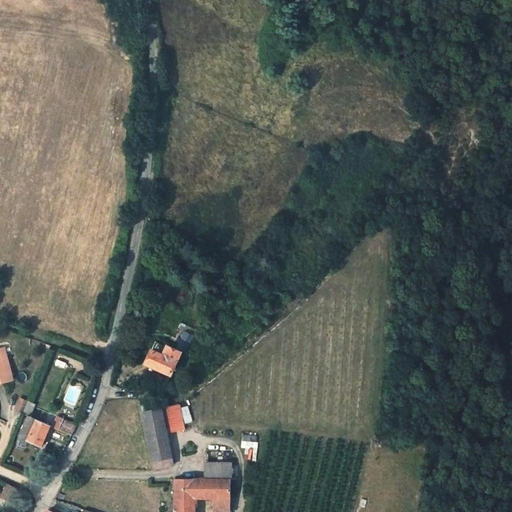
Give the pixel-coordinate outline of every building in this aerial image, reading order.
[(156,229),(162,232),(165,226),(149,218),(147,229),(152,231),(156,229)] [(263,293),(279,302),(283,295),(267,286),(263,293)] [(170,341),(167,348),(180,354),(183,347),(170,341)] [(170,375),(180,354),(167,348),(156,343),(146,364),(170,375)] [(0,376),(12,374),(4,344),(0,345),(0,376)] [(18,400),(15,408),(31,413),(34,405),(18,400)] [(176,403),(161,407),(166,431),(182,427),(176,403)] [(152,461),(172,456),(166,431),(161,407),(142,412),(152,461)] [(58,416),(53,426),(60,429),(65,418),(58,416)] [(51,425),(29,417),(21,437),(42,446),(51,425)] [(74,434),(79,423),(65,418),(60,429),(74,434)] [(154,470),(175,466),(172,456),(152,461),(154,469),(154,470)] [(214,499),(213,511),(228,511),(229,504),(229,488),(230,479),(220,479),(220,464),(205,464),(205,480),(204,480),(204,499),(214,499)] [(233,464),(220,464),(220,479),(230,479),(233,464)] [(175,479),(174,511),(193,511),(194,498),(193,480),(177,479),(175,479)] [(204,499),(204,480),(193,480),(194,498),(204,499)] [(15,490),(2,483),(0,487),(0,493),(12,499),(15,490)]
